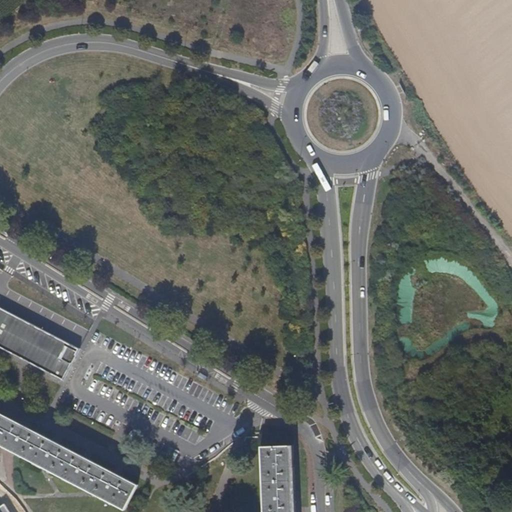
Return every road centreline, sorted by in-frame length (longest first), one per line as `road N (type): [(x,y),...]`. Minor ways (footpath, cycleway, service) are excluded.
road 1 (secondary): [(425,487),(377,426),(358,361),(358,234),(369,159)]
road 2 (residential): [(266,401),(258,387),(0,229)]
road 3 (residential): [(292,102),(107,44),(47,49),(0,81)]
road 4 (residential): [(0,242),(266,401)]
road 5 (secondary): [(323,163),(336,376),(355,436)]
road 6 (track): [(511,258),(417,143)]
road 7 (residential): [(266,401),(316,443),(321,511)]
